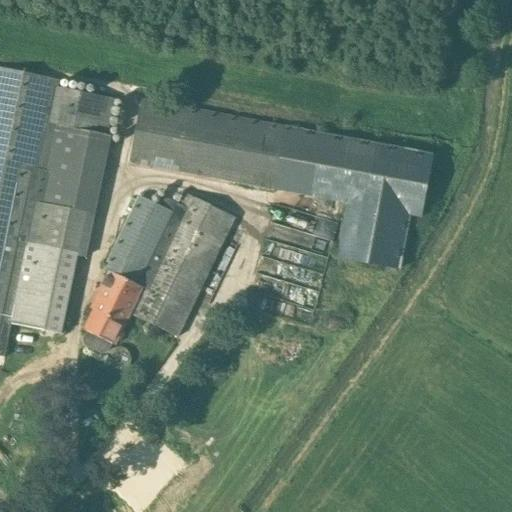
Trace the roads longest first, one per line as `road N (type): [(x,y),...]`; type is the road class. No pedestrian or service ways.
road 1 (unknown): [(237,267),(256,221),(236,193),(163,169),(139,170),(121,183),(85,291),(63,496)]
road 2 (unclassified): [(171,367),(50,511)]
